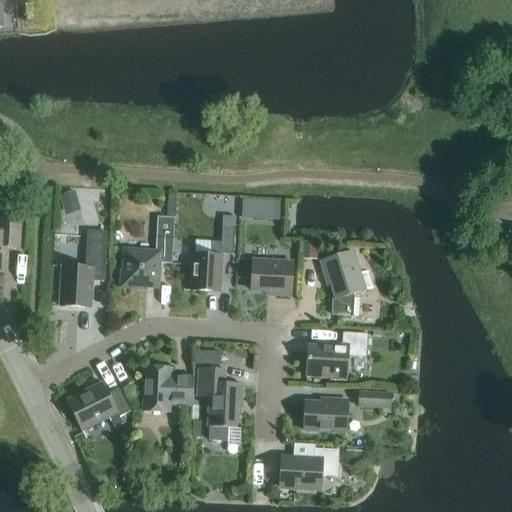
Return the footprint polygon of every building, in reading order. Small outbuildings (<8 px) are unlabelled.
[(76,192),(60,196),(64,210),(80,205),(76,192)] [(261,220),(262,202),(243,201),(242,219),(261,220)] [(20,240),(21,219),(0,217),(0,272),(1,273),(3,239),(20,240)] [(157,218),(156,238),(156,252),(124,250),(123,271),(121,271),(120,289),(137,290),(137,288),(159,289),(160,264),(172,265),(174,239),(175,219),(157,218)] [(234,255),(235,227),(222,226),(222,243),(212,242),(211,256),(195,255),(193,291),(219,293),(221,254),(234,255)] [(104,282),(105,257),(106,232),(88,231),(86,268),(63,267),(63,268),(64,268),(63,292),(61,292),(60,307),(91,309),(91,307),(89,307),(91,281),(104,282)] [(318,256),(318,244),(304,244),(303,256),(318,256)] [(359,316),(359,300),(355,300),(355,294),(373,288),(368,271),(360,274),(353,253),(321,263),(325,276),(329,275),(336,298),(333,299),(333,316),(351,316),(359,316)] [(277,296),(291,297),(293,263),(253,261),(251,291),(277,293),(277,296)] [(367,359),(369,334),(343,333),(342,349),(309,347),(307,377),(347,379),(348,358),(367,359)] [(198,358),(221,360),(222,350),(198,349),(198,358)] [(192,406),(194,378),(171,377),(172,369),(146,368),(144,412),(170,413),(170,405),(192,406)] [(241,410),(242,385),(225,384),(226,370),(199,369),(198,397),(210,398),(208,428),(236,429),(237,410),(241,410)] [(120,417),(131,412),(119,389),(108,394),(103,384),(91,390),(92,393),(69,405),(82,432),(110,418),(115,429),(123,424),(120,417)] [(394,394),(359,392),(358,408),(393,410),(394,394)] [(346,433),(348,402),(332,401),(332,404),(305,403),(304,431),(346,433)] [(193,423),(192,439),(200,439),(201,423),(198,423),(193,423)] [(338,477),(339,451),(315,449),(314,461),(282,459),(280,488),(321,490),(322,476),(338,477)]
